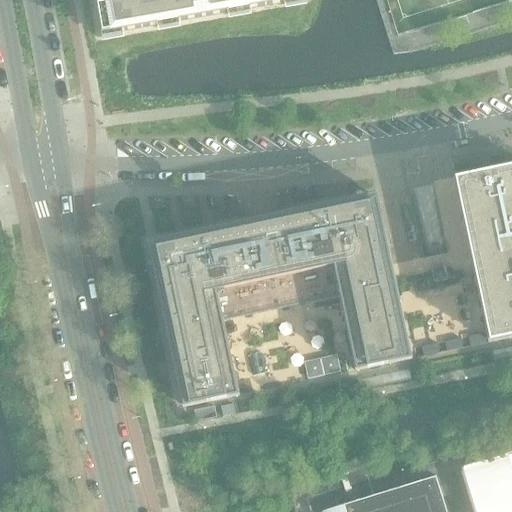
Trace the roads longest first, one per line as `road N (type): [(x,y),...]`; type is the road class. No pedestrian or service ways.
road 1 (residential): [(511,117),(320,154),(60,161)]
road 2 (tertiary): [(34,159),(112,511)]
road 3 (tertiary): [(131,511),(73,264),(60,161)]
road 4 (tertiary): [(60,161),(32,0)]
road 5 (tertiary): [(5,0),(34,159)]
